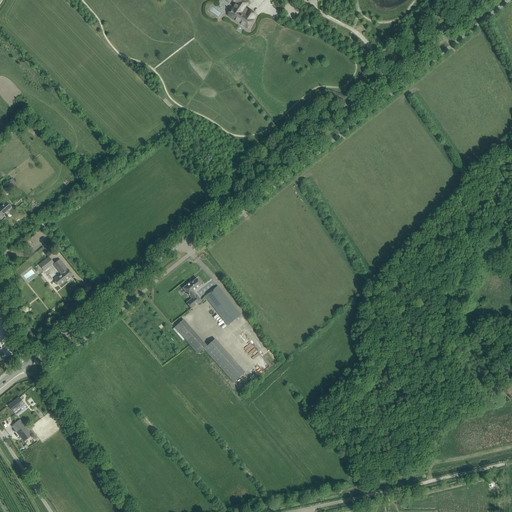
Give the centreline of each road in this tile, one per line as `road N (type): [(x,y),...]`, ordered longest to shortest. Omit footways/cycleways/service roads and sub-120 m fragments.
road 1 (secondary): [(25,364),(482,0)]
road 2 (unclassified): [(502,464),(293,511)]
